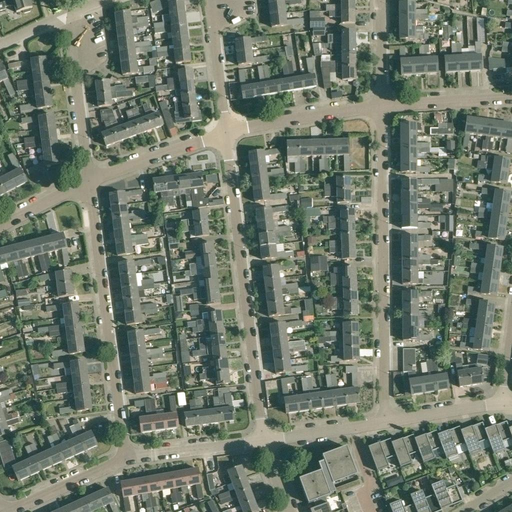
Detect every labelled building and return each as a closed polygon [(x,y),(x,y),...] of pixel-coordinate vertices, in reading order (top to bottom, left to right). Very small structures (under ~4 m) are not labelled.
[(32,8),(29,0),(7,0),(0,2),(0,10),(5,9),(5,8),(14,5),(17,13),(22,11),(23,13),(24,14),(30,12),(31,10),(30,8),(32,8)] [(154,14),(165,9),(161,0),(157,0),(150,4),(154,14)] [(170,15),(184,13),(183,0),(168,2),(169,8),(170,15)] [(326,12),(329,12),(354,11),(353,0),(340,0),(341,6),(336,6),(336,5),(326,5),(326,12)] [(268,3),(270,16),(285,14),(285,13),(284,4),(284,2),(268,3)] [(399,3),(399,15),(415,15),(420,15),(428,15),(428,10),(415,10),(415,3),(399,3)] [(336,18),(341,18),(341,24),(354,24),(354,11),(329,12),(329,18),(336,18)] [(319,17),(319,12),(309,12),(310,28),(313,28),(324,28),(324,17),(319,17)] [(117,27),(131,26),(136,25),(148,24),(147,17),(137,18),(136,16),(130,17),(130,13),(116,15),(117,27)] [(171,27),(186,25),(184,13),(170,15),(171,27)] [(286,21),(285,14),(270,16),(271,28),(286,26),(286,21)] [(415,15),(399,15),(399,21),(399,27),(415,27),(415,21),(415,20),(415,15)] [(468,56),(469,72),(481,71),(480,56),(481,56),(481,51),(480,43),(485,43),(483,19),(477,20),(479,42),(475,43),(475,56),(468,56)] [(173,39),(187,37),(186,25),(171,27),(173,39)] [(131,26),(117,27),(119,40),(132,38),(131,28),(131,26)] [(415,27),(399,27),(399,39),(415,39),(415,34),(415,27)] [(443,34),(434,34),(435,40),(444,39),(444,40),(452,40),(451,27),(443,28),(443,34)] [(324,28),(313,28),(312,37),(324,37),(324,28)] [(329,44),(354,44),(354,31),(341,31),(341,37),(336,38),(336,35),(327,35),(328,44),(329,44)] [(489,35),(489,46),(499,46),(499,35),(489,35)] [(174,51),(189,49),(187,37),(173,39),(174,51)] [(119,40),(120,52),(151,47),(150,41),(144,42),(133,44),(132,38),(119,40)] [(235,41),(236,53),(251,51),(250,44),(250,39),(235,41)] [(321,56),(320,44),(312,44),(314,56),(320,56),(321,56)] [(342,56),(355,56),(354,44),(329,44),(329,50),(342,50),(342,56)] [(444,58),(445,73),(457,72),(456,57),(456,53),(456,44),(451,44),(451,57),(444,58)] [(120,52),(122,64),(135,63),(134,54),(152,52),(152,51),(151,47),(120,52)] [(288,49),(290,58),(296,57),(293,48),(288,49)] [(174,51),(176,64),(190,62),(189,49),(174,51)] [(236,53),(238,65),(252,64),(257,63),(257,64),(270,62),(269,56),(252,59),(251,51),(236,53)] [(355,56),(342,56),(342,62),(329,62),(321,62),(320,62),(320,68),(355,68),(355,56)] [(456,57),(457,72),(469,72),(468,56),(461,57),(456,57)] [(33,72),(47,70),(46,58),(31,60),(32,65),(33,72)] [(424,59),(425,74),(437,74),(436,58),(429,59),(424,59)] [(400,60),(401,76),(413,75),(412,59),(405,60),(400,60)] [(425,74),(424,59),(421,59),(412,59),(413,75),(425,74)] [(7,64),(9,70),(21,67),(19,62),(7,64)] [(122,64),(123,76),(137,75),(137,74),(154,72),(154,66),(143,68),(143,67),(136,68),(135,63),(122,64)] [(253,86),(255,98),(267,96),(262,66),(257,67),(260,84),(253,86)] [(262,66),(267,96),(279,93),(277,81),(270,83),(267,66),(262,66)] [(502,69),(493,70),(493,76),(502,75),(502,74),(506,74),(511,73),(511,72),(511,67),(506,68),(502,69)] [(322,79),(324,90),(331,89),(331,82),(334,81),(334,79),(334,74),(342,74),(342,80),(355,80),(355,68),(320,68),(322,79)] [(34,84),(49,83),(47,70),(33,72),(34,82),(34,84)] [(167,86),(193,83),(191,70),(178,72),(179,78),(174,78),(167,79),(167,85),(167,86)] [(241,88),(243,100),(255,98),(253,86),(247,86),(247,81),(245,82),(244,70),(238,71),(239,83),(240,88),(241,88)] [(301,77),(303,89),(316,87),(314,75),(308,76),(301,77)] [(289,79),(291,91),(303,89),(301,77),(289,79)] [(277,81),(279,93),(291,91),(289,79),(277,81)] [(95,83),(97,96),(122,93),(122,92),(126,91),(125,86),(114,88),(110,88),(109,82),(95,83)] [(10,83),(4,85),(10,97),(15,94),(10,83)] [(35,87),(36,97),(50,95),(49,83),(34,84),(35,87)] [(194,95),(193,83),(167,86),(168,91),(175,90),(176,96),(181,96),(194,95)] [(97,96),(98,107),(112,105),(111,100),(116,99),(123,98),(122,93),(97,96)] [(37,104),(37,109),(52,107),(50,95),(36,97),(37,104)] [(175,109),(196,106),(194,95),(181,96),(182,102),(174,103),(175,109)] [(161,111),(168,109),(165,101),(159,104),(161,111)] [(142,106),(145,112),(150,110),(148,104),(142,106)] [(196,106),(175,109),(175,114),(183,113),(184,120),(191,119),(192,122),(200,121),(199,112),(197,112),(196,106)] [(131,110),(139,134),(151,130),(146,117),(141,119),(139,115),(137,108),(131,110)] [(109,118),(115,117),(112,109),(100,111),(101,123),(104,123),(107,131),(101,133),(106,146),(117,142),(109,118)] [(161,111),(165,121),(171,119),(168,109),(161,111)] [(124,125),(129,138),(139,134),(131,110),(125,112),(128,118),(127,119),(129,123),(124,125)] [(146,117),(151,130),(163,126),(158,113),(152,115),(146,117)] [(40,130),(55,128),(53,115),(38,117),(39,123),(40,130)] [(445,135),(453,135),(453,124),(442,124),(442,115),(434,115),(435,122),(437,122),(438,124),(437,129),(437,135),(445,135)] [(109,118),(117,142),(129,138),(124,125),(119,127),(115,117),(109,118)] [(477,136),(479,120),(467,118),(464,134),(470,135),(477,136)] [(489,137),(491,122),(479,120),(477,136),(486,137),(489,137)] [(491,138),(501,139),(503,124),(491,122),(489,137),(491,138)] [(507,140),(511,140),(511,124),(503,124),(501,139),(507,140)] [(400,125),(400,137),(416,137),(416,125),(400,125)] [(56,140),(55,128),(40,130),(41,137),(42,142),(56,140)] [(400,137),(400,149),(428,149),(430,149),(429,144),(416,144),(416,137),(400,137)] [(42,147),(43,154),(58,152),(56,140),(42,142),(37,143),(24,144),(25,150),(42,147)] [(348,140),(335,141),(336,156),(343,156),(349,156),(348,140)] [(299,142),(299,157),(303,157),(305,157),(311,157),(311,141),(299,142)] [(323,141),(311,141),(311,157),(321,157),(324,156),(323,141)] [(336,156),(335,141),(323,141),(324,156),(326,156),(336,156)] [(299,157),(299,142),(286,142),(287,158),(297,157),(299,157)] [(443,156),(446,156),(446,148),(443,149),(438,149),(438,153),(438,157),(443,156)] [(428,149),(400,149),(400,161),(416,161),(416,154),(429,153),(428,149)] [(44,161),(45,166),(59,164),(58,152),(43,154),(44,161)] [(248,154),(250,166),(265,164),(264,157),(263,152),(248,154)] [(14,167),(18,165),(12,154),(8,156),(14,167)] [(492,170),(507,173),(509,161),(494,158),(487,158),(487,157),(481,156),(480,162),(486,162),(485,170),(492,171),(492,170)] [(454,175),(457,175),(457,171),(458,161),(454,160),(452,160),(447,160),(447,170),(454,170),(454,175)] [(401,173),(416,173),(416,161),(400,161),(401,173)] [(265,164),(250,166),(251,178),(267,176),(266,173),(266,171),(265,164)] [(29,175),(39,170),(37,165),(26,170),(29,175)] [(9,176),(16,189),(27,183),(20,170),(15,172),(9,176)] [(491,177),(490,183),(506,185),(507,173),(492,170),(492,171),(491,177)] [(201,174),(188,176),(191,201),(192,201),(193,209),(209,208),(208,199),(204,199),(201,174)] [(0,180),(0,185),(5,195),(16,189),(9,176),(0,180)] [(188,176),(176,177),(178,190),(184,190),(186,201),(191,201),(188,176)] [(251,178),(253,190),(268,188),(267,181),(267,176),(251,178)] [(164,179),(168,207),(174,207),(173,191),(178,190),(176,177),(164,179)] [(324,192),(350,191),(349,178),(336,178),(336,185),(324,186),(324,192)] [(159,205),(160,213),(169,212),(168,207),(164,179),(154,180),(155,193),(160,193),(162,205),(159,205)] [(416,181),(401,181),(401,193),(416,193),(416,186),(433,186),(436,186),(436,192),(445,192),(445,186),(445,183),(443,181),(441,180),(416,180),(416,181)] [(253,190),(254,203),(270,201),(269,196),(268,188),(253,190)] [(336,197),(337,204),(350,204),(350,191),(324,192),(324,197),(331,197),(336,197)] [(494,196),(493,203),(508,205),(510,193),(495,191),(494,196)] [(110,194),(111,207),(126,205),(125,198),(124,193),(110,194)] [(401,193),(401,205),(430,204),(430,200),(416,200),(416,193),(401,193)] [(312,209),(311,200),(300,201),(301,209),(312,209)] [(492,212),(491,215),(506,217),(508,205),(493,203),(492,212)] [(401,217),(416,216),(416,210),(430,209),(430,204),(401,205),(401,217)] [(111,207),(113,219),(127,217),(126,205),(111,207)] [(255,211),(257,223),(272,222),(271,214),(288,212),(287,206),(270,209),(255,211)] [(303,218),(303,225),(310,225),(310,217),(320,217),(319,211),(303,211),(303,218)] [(354,223),(353,211),(338,211),(335,217),(328,218),(328,224),(354,223)] [(181,221),(181,227),(206,224),(205,212),(192,213),(193,220),(188,220),(181,221)] [(491,218),(490,227),(505,229),(506,217),(491,215),(491,218)] [(421,229),(430,229),(430,223),(417,224),(416,216),(401,217),(401,229),(417,229),(421,229)] [(113,219),(115,231),(129,230),(127,217),(113,219)] [(257,223),(258,236),(274,234),(273,229),(272,222),(257,223)] [(341,236),(354,235),(354,223),(328,224),(328,230),(340,229),(341,236)] [(189,232),(190,238),(208,236),(206,224),(181,227),(182,233),(189,232)] [(489,234),(488,239),(503,241),(505,229),(490,227),(489,234)] [(115,231),(116,244),(147,240),(159,239),(159,230),(146,232),(147,235),(130,237),(129,230),(115,231)] [(63,234),(51,238),(54,252),(61,250),(64,267),(69,266),(67,253),(67,250),(63,234)] [(258,236),(260,248),(275,246),(274,237),(274,234),(258,236)] [(354,235),(341,236),(341,241),(329,242),(329,243),(329,248),(355,247),(354,235)] [(401,237),(402,248),(417,248),(417,237),(401,237)] [(51,238),(39,241),(42,255),(43,259),(47,271),(52,270),(47,254),(54,252),(51,238)] [(147,240),(116,244),(118,256),(132,254),(131,247),(148,245),(147,240)] [(27,244),(31,258),(42,255),(39,241),(27,244)] [(31,258),(27,244),(15,247),(19,261),(21,261),(31,258)] [(201,258),(214,256),(212,244),(199,246),(200,251),(184,253),(185,260),(195,259),(195,258),(201,257),(201,258)] [(260,248),(261,260),(276,258),(276,253),(275,246),(260,248)] [(3,250),(7,264),(16,262),(19,261),(15,247),(3,250)] [(341,253),(342,260),(355,260),(355,247),(329,248),(329,254),(341,253)] [(486,252),(485,259),(500,261),(502,249),(487,247),(486,252)] [(402,248),(402,260),(417,260),(422,260),(430,260),(430,256),(422,255),(422,254),(417,254),(417,248),(402,248)] [(310,258),(310,265),(322,264),(322,258),(312,258),(311,254),(308,254),(308,258),(310,258)] [(202,270),(215,268),(214,256),(201,258),(202,270)] [(43,259),(39,260),(42,273),(47,271),(43,259)] [(484,265),(483,271),(498,273),(500,261),(485,259),(484,265)] [(402,260),(402,273),(417,273),(417,260),(402,260)] [(119,264),(120,276),(135,274),(134,268),(133,262),(119,264)] [(20,265),(23,277),(28,276),(25,264),(23,265),(20,265)] [(262,268),(264,280),(279,278),(278,272),(295,269),(294,264),(282,265),(282,266),(277,267),(277,266),(262,268)] [(20,265),(15,266),(18,279),(23,277),(20,265)] [(330,280),(356,279),(355,267),(337,267),(337,274),(330,275),(330,280)] [(217,280),(215,268),(202,270),(204,282),(217,280)] [(56,280),(57,286),(72,284),(70,271),(55,273),(51,274),(38,277),(40,283),(49,280),(49,282),(56,280)] [(483,273),(482,282),(497,285),(498,273),(483,271),(483,273)] [(155,275),(157,285),(171,282),(169,273),(155,275)] [(417,285),(422,285),(431,285),(431,280),(430,280),(430,279),(417,280),(417,273),(402,273),(402,285),(417,285)] [(135,274),(120,276),(122,288),(136,287),(136,284),(135,274)] [(280,286),(279,278),(264,280),(266,293),(298,289),(297,284),(280,286)] [(343,292),(356,292),(356,279),(330,280),(330,286),(337,286),(343,286),(343,292)] [(193,295),(218,292),(217,280),(204,282),(204,287),(192,289),(193,295)] [(481,289),(480,294),(495,296),(497,285),(482,282),(481,289)] [(41,295),(42,301),(54,299),(58,298),(59,298),(73,296),(72,284),(57,286),(58,293),(41,295)] [(138,299),(145,298),(144,291),(154,290),(153,284),(141,286),(136,287),(122,288),(124,301),(138,299)] [(266,293),(267,305),(282,303),(281,296),(297,294),(298,295),(310,294),(310,288),(306,288),(301,288),(298,289),(266,293)] [(161,290),(146,291),(147,301),(152,301),(152,297),(161,297),(161,290)] [(206,299),(206,305),(220,304),(218,292),(193,295),(193,301),(206,299)] [(331,305),(357,304),(356,292),(343,292),(343,298),(338,298),(331,298),(331,304),(331,305)] [(402,293),(402,305),(417,305),(417,293),(402,293)] [(139,306),(138,299),(124,301),(125,313),(139,311),(144,311),(157,309),(156,304),(139,306)] [(479,307),(478,314),(492,316),(494,304),(479,302),(479,307)] [(267,305),(269,317),(283,316),(284,316),(288,315),(288,316),(300,314),(300,308),(291,309),(290,307),(283,308),(282,303),(267,305)] [(63,311),(64,318),(79,316),(77,304),(63,306),(63,311)] [(357,304),(331,305),(331,310),(343,310),(344,317),(357,317),(357,304)] [(402,305),(402,317),(418,317),(423,317),(431,317),(431,311),(417,312),(417,305),(402,305)] [(125,313),(127,325),(141,323),(140,314),(139,311),(125,313)] [(187,328),(197,328),(197,327),(222,324),(221,312),(202,314),(203,320),(196,321),(196,322),(187,323),(187,328)] [(476,323),(476,326),(491,328),(492,316),(478,314),(476,323)] [(66,330),(81,328),(79,316),(64,318),(66,330)] [(418,317),(402,317),(402,329),(418,329),(418,317)] [(210,338),(224,337),(222,324),(197,327),(197,328),(198,333),(209,331),(210,338)] [(270,325),(271,338),(286,336),(285,329),(285,324),(270,325)] [(330,337),(358,336),(357,324),(342,324),(343,331),(337,331),(337,332),(330,332),(330,337)] [(475,331),(474,338),(489,340),(491,328),(476,326),(476,328),(475,331)] [(66,335),(67,343),(82,341),(81,328),(66,330),(66,333),(66,335)] [(128,334),(129,346),(144,344),(143,337),(160,334),(159,329),(146,330),(146,331),(142,331),(142,332),(128,334)] [(422,341),(431,341),(431,336),(423,336),(423,334),(418,334),(418,329),(402,329),(403,341),(418,341),(422,341)] [(271,338),(273,350),(288,348),(287,343),(286,336),(271,338)] [(343,342),(343,349),(358,349),(358,336),(330,337),(330,342),(343,342)] [(200,352),(225,348),(224,337),(210,338),(211,343),(206,344),(199,345),(200,352)] [(473,345),(473,350),(487,352),(489,340),(474,338),(473,345)] [(84,353),(82,341),(67,343),(68,350),(69,355),(84,353)] [(129,346),(131,358),(145,356),(144,344),(129,346)] [(213,362),(226,360),(225,348),(200,352),(195,352),(195,357),(200,356),(200,357),(212,355),(213,362)] [(273,350),(274,362),(289,361),(288,354),(288,348),(273,350)] [(343,349),(344,362),(359,361),(358,349),(343,349)] [(457,373),(459,388),(471,386),(469,371),(462,372),(460,358),(455,359),(454,352),(447,350),(449,364),(454,363),(457,373)] [(475,370),(469,371),(471,386),(483,384),(481,369),(480,369),(481,365),(486,365),(487,357),(477,355),(475,370)] [(131,358),(132,370),(147,369),(146,359),(145,356),(131,358)] [(202,375),(228,372),(226,360),(213,362),(213,367),(201,369),(202,374),(202,375)] [(421,379),(423,393),(436,391),(434,377),(433,372),(431,360),(425,361),(428,378),(421,379)] [(72,376),(87,374),(85,361),(70,363),(66,363),(65,363),(53,365),(54,370),(71,368),(72,376)] [(274,362),(276,375),(291,373),(290,368),(289,361),(274,362)] [(412,366),(403,366),(403,372),(408,372),(411,395),(423,393),(421,379),(416,380),(414,371),(412,371),(412,366)] [(357,379),(357,367),(345,367),(346,374),(352,374),(352,379),(357,379)] [(132,370),(134,383),(148,381),(147,369),(132,370)] [(229,384),(228,372),(202,375),(202,374),(199,375),(200,381),(215,379),(216,385),(229,384)] [(73,388),(88,386),(87,374),(72,376),(73,385),(73,388)] [(332,392),(335,407),(347,405),(345,390),(338,391),(335,375),(330,375),(332,387),(332,392)] [(434,377),(436,391),(448,390),(446,375),(438,376),(434,377)] [(294,384),(293,378),(280,380),(282,395),(288,394),(287,385),(294,384)] [(296,397),(298,412),(310,411),(308,396),(308,391),(306,379),(301,380),(302,392),(305,392),(305,396),(296,397)] [(134,383),(135,395),(150,394),(148,381),(134,383)] [(74,394),(75,400),(90,398),(88,386),(73,388),(74,394)] [(219,398),(222,423),(234,422),(233,408),(226,409),(224,396),(230,395),(229,388),(217,390),(219,398)] [(345,390),(347,405),(359,404),(357,388),(352,389),(345,390)] [(335,407),(332,392),(327,393),(320,394),(322,409),(335,407)] [(187,393),(179,394),(180,407),(188,406),(187,393)] [(308,396),(310,411),(322,409),(320,394),(311,395),(308,396)] [(0,398),(0,411),(1,411),(0,407),(0,403),(12,400),(10,395),(2,398),(0,398)] [(284,399),(286,414),(298,412),(296,397),(289,398),(284,399)] [(76,407),(77,412),(91,410),(90,398),(75,400),(76,407)] [(214,410),(208,411),(210,425),(222,423),(219,398),(213,398),(214,410)] [(184,414),(186,428),(198,426),(195,400),(189,401),(190,413),(184,414)] [(195,400),(198,426),(210,425),(208,411),(202,412),(201,400),(195,400)] [(33,407),(35,413),(41,411),(39,405),(33,407)] [(0,411),(0,424),(18,419),(16,414),(8,416),(6,409),(1,411),(0,411)] [(164,416),(166,430),(178,429),(176,414),(171,415),(164,416)] [(151,417),(153,432),(166,430),(164,416),(154,417),(151,417)] [(139,419),(141,434),(153,432),(151,417),(146,418),(145,418),(139,419)] [(506,422),(485,430),(484,430),(488,440),(493,455),(505,450),(502,443),(511,439),(508,429),(509,429),(506,422)] [(5,423),(0,424),(0,437),(9,435),(7,428),(5,423)] [(482,423),(461,431),(460,431),(465,444),(469,456),(481,451),(478,444),(488,440),(484,430),(485,430),(482,423)] [(74,426),(77,434),(82,431),(79,424),(74,426)] [(459,427),(438,435),(437,435),(442,448),(446,460),(457,455),(455,448),(465,444),(460,431),(461,431),(459,427)] [(436,431),(414,439),(419,452),(418,452),(423,464),(434,459),(432,452),(442,448),(437,435),(438,435),(436,431)] [(51,436),(55,444),(60,442),(56,433),(51,436)] [(79,438),(85,451),(97,446),(91,433),(79,438)] [(414,439),(413,435),(391,443),(396,456),(400,468),(411,464),(409,456),(418,452),(419,452),(414,439)] [(68,443),(74,456),(85,451),(79,438),(77,439),(68,443)] [(368,448),(378,472),(388,468),(386,460),(396,456),(391,443),(390,439),(368,448)] [(57,448),(63,462),(74,456),(68,443),(59,447),(57,448)] [(29,446),(32,454),(37,452),(34,444),(29,446)] [(10,446),(0,448),(0,454),(12,451),(10,446)] [(23,463),(29,477),(40,472),(34,458),(32,454),(29,446),(24,448),(30,460),(23,463)] [(313,502),(325,498),(330,496),(325,481),(355,470),(347,447),(322,456),(324,462),(318,464),(321,471),(304,478),(305,482),(300,484),(308,504),(313,502)] [(45,453),(52,467),(63,462),(57,448),(54,449),(45,453)] [(12,451),(0,454),(0,455),(1,460),(13,456),(12,451)] [(34,458),(40,472),(52,467),(45,453),(37,457),(34,458)] [(3,466),(15,462),(13,456),(1,460),(3,466)] [(17,466),(15,462),(3,466),(5,471),(12,468),(18,482),(29,477),(23,463),(17,466)] [(231,483),(245,478),(241,466),(227,471),(231,483)] [(198,469),(184,471),(187,486),(195,485),(200,484),(198,469)] [(184,471),(172,474),(174,489),(177,488),(187,486),(184,471)] [(172,474),(159,476),(161,491),(172,489),(174,489),(172,474)] [(206,475),(209,491),(210,491),(215,490),(212,474),(206,475)] [(159,476),(146,478),(149,493),(151,493),(161,491),(159,476)] [(147,509),(151,508),(150,499),(149,493),(146,478),(133,480),(136,495),(141,495),(143,502),(145,502),(147,509)] [(236,495),(250,490),(245,478),(231,483),(235,492),(236,495)] [(333,489),(335,494),(360,485),(358,479),(333,489)] [(128,497),(136,495),(133,480),(120,483),(123,498),(124,503),(123,503),(124,511),(128,511),(131,511),(128,497)] [(431,487),(441,510),(462,501),(456,485),(445,490),(442,482),(431,487)] [(107,489),(96,494),(102,507),(108,505),(113,502),(107,489)] [(237,497),(240,506),(254,501),(250,490),(236,495),(237,497)] [(220,501),(231,496),(230,491),(218,496),(220,501)] [(410,496),(416,511),(437,511),(441,510),(434,494),(424,498),(421,491),(410,496)] [(96,494),(85,499),(90,511),(92,511),(94,511),(97,510),(102,507),(96,494)] [(233,501),(231,496),(220,501),(221,506),(233,501)] [(310,510),(310,511),(330,511),(328,504),(327,504),(325,498),(313,502),(315,508),(310,510)] [(90,511),(85,499),(73,504),(77,511),(90,511)] [(217,511),(212,501),(207,503),(211,511),(217,511)] [(242,511),(258,511),(254,501),(240,506),(242,511)] [(389,506),(391,511),(416,511),(413,504),(403,508),(400,501),(389,506)]
